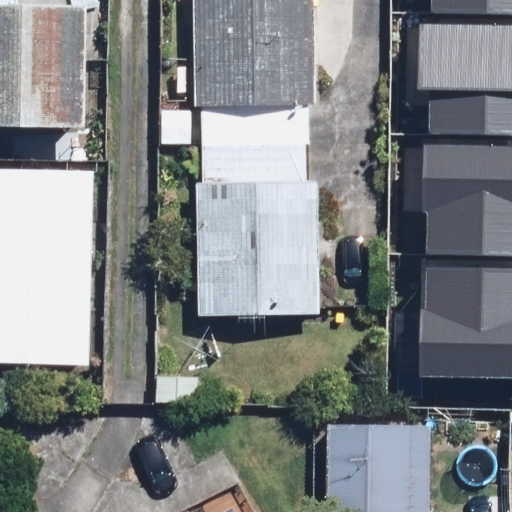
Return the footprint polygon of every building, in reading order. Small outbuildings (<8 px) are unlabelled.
[(312,0),(195,0),(202,320),(319,318),(312,0)] [(0,127),(90,130),(93,10),(0,7),(0,127)] [(511,15),(409,13),(407,76),(421,77),(420,125),(511,127),(511,15)] [(194,103),(153,102),(151,153),(193,154),(194,103)] [(511,137),(415,136),(414,203),(417,203),(416,246),(511,247),(511,137)] [(0,359),(91,364),(99,174),(0,170),(0,359)] [(416,300),(410,300),(410,367),(511,368),(511,259),(416,259),(416,300)] [(149,365),(146,410),(205,414),(208,369),(149,365)] [(431,511),(435,428),(335,423),(331,511),(431,511)] [(254,511),(235,475),(164,511),(254,511)]
